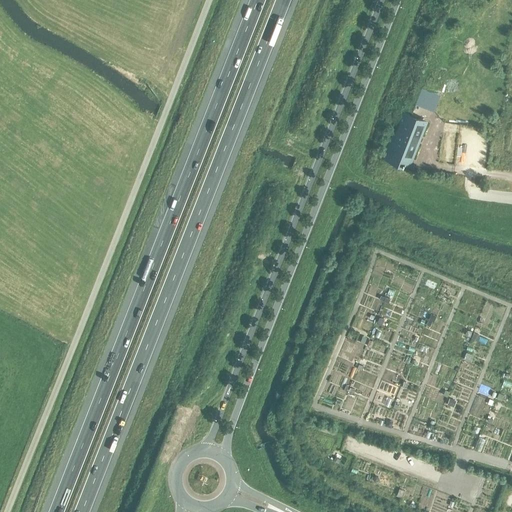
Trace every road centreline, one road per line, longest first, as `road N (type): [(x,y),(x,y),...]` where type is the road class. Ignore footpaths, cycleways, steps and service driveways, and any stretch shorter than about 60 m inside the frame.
road 1 (motorway): [(82,511),(286,0)]
road 2 (unclassified): [(7,511),(209,0)]
road 3 (motorway): [(255,0),(56,511)]
road 4 (secondary): [(222,456),(398,0)]
road 5 (secondary): [(383,0),(203,450)]
road 6 (track): [(511,464),(316,409)]
road 7 (track): [(352,446),(454,483),(466,453)]
